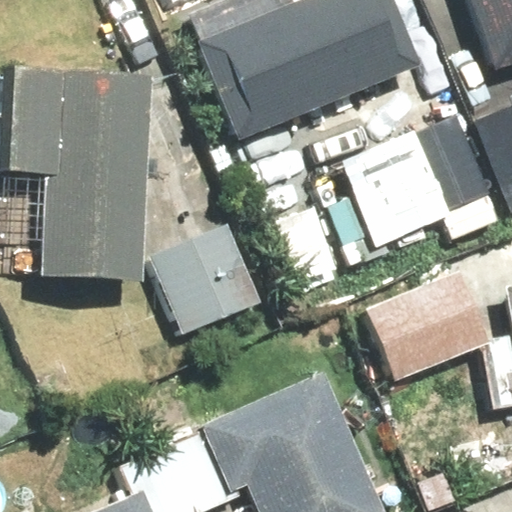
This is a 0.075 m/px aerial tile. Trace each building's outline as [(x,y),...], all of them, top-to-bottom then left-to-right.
[(221,147),(405,73),(375,0),(301,0),(181,49),(221,147)] [(511,0),(453,0),(480,81),(511,70),(511,0)] [(125,292),(137,87),(0,78),(0,184),(33,186),(27,286),(125,292)] [(511,98),(459,121),(501,220),(511,215),(511,98)] [(319,162),(351,249),(411,227),(420,252),(486,228),(444,115),(319,162)] [(269,132),(223,151),(248,212),(294,193),(269,132)] [(220,228),(135,259),(164,338),(249,307),(220,228)] [(307,256),(258,276),(272,309),(320,289),(307,256)] [(447,269),(344,308),(375,387),(478,347),(447,269)] [(511,290),(492,294),(511,401),(511,290)] [(367,511),(308,379),(187,433),(219,502),(233,496),(240,511),(367,511)] [(134,511),(128,498),(97,511),(134,511)]
